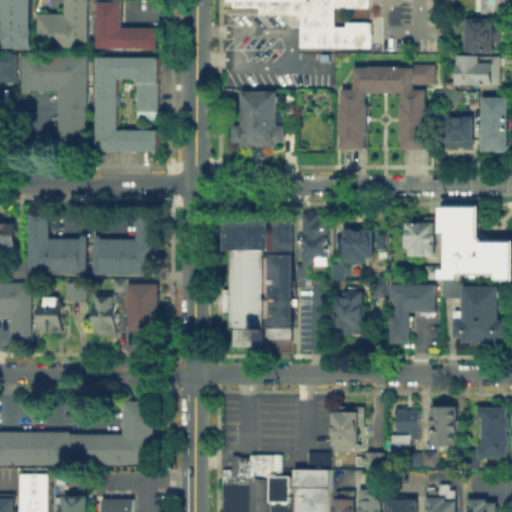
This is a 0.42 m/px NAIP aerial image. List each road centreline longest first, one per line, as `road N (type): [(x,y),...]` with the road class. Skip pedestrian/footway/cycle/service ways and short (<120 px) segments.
road 1 (tertiary): [(193,511),(196,0)]
road 2 (residential): [(0,182),(511,185)]
road 3 (residential): [(0,369),(511,371)]
